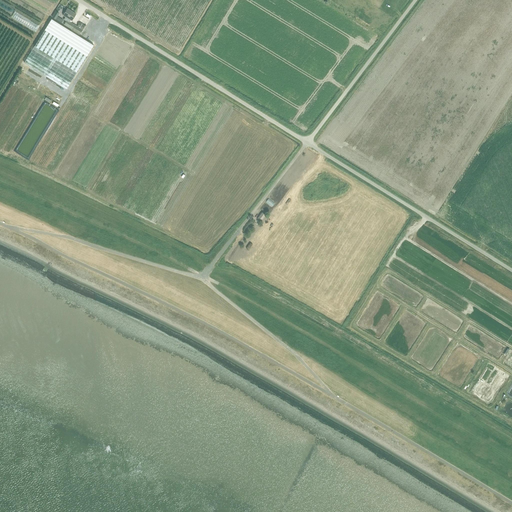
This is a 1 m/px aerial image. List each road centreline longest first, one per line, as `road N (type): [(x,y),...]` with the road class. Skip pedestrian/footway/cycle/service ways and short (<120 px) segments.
road 1 (unclassified): [(307,142),(78,0)]
road 2 (unclassified): [(307,142),(511,270)]
road 3 (unclassified): [(307,142),(415,0)]
